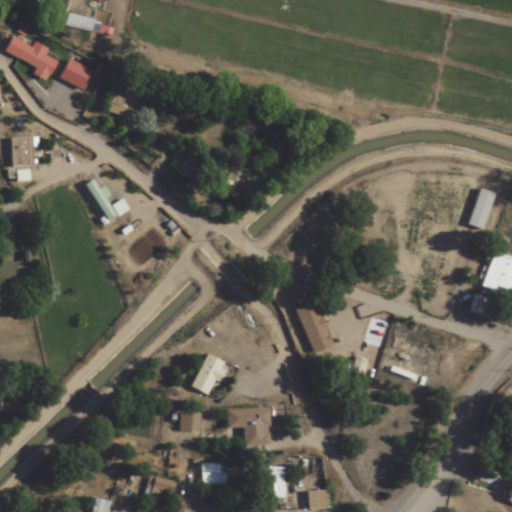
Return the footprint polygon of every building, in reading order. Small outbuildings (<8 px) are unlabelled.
[(0,52),(32,68),(28,76),(43,83),(52,63),(40,57),(43,50),(30,43),(27,48),(7,38),(0,52)] [(77,93),(88,74),(64,60),(53,79),(77,93)] [(121,119),(125,110),(117,107),(123,93),(108,87),(99,111),(121,119)] [(26,140),(7,140),(7,167),(26,167),(26,140)] [(206,173),(202,157),(194,160),(191,148),(170,154),(178,181),(206,173)] [(230,197),(247,197),(247,169),(223,169),(223,188),(230,188),(230,197)] [(116,202),(105,209),(88,182),(82,186),(104,221),(113,215),(111,212),(119,208),(116,202)] [(464,227),(479,232),(491,195),(476,190),(464,227)] [(301,233),(312,244),(339,217),(328,206),(301,233)] [(508,298),(511,286),(511,260),(491,253),(479,288),(508,298)] [(488,303),(472,297),(467,310),(483,316),(488,303)] [(291,310),(308,354),(327,347),(310,303),(291,310)] [(205,399),(221,365),(202,355),(185,390),(205,399)] [(264,447),(264,410),(222,411),(222,430),(237,430),(237,447),(264,447)] [(196,414),(175,414),(175,433),(196,433),(196,414)] [(198,464),(198,485),(242,485),(242,464),(198,464)] [(254,500),(281,500),(281,469),(254,469),(254,500)] [(170,482),(145,480),(143,500),(155,501),(156,493),(169,494),(170,482)] [(304,492),(304,511),(324,511),(324,492),(304,492)] [(104,511),(107,503),(91,499),(87,511),(104,511)]
